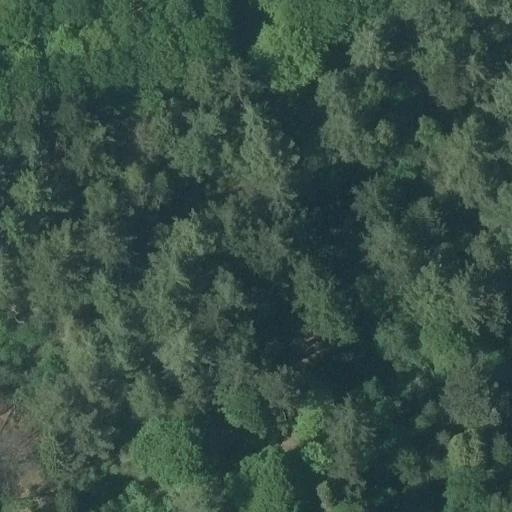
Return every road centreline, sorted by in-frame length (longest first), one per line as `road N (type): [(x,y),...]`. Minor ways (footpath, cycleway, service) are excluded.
road 1 (track): [(249,0),(349,314),(430,511)]
road 2 (tertiary): [(233,0),(0,69)]
